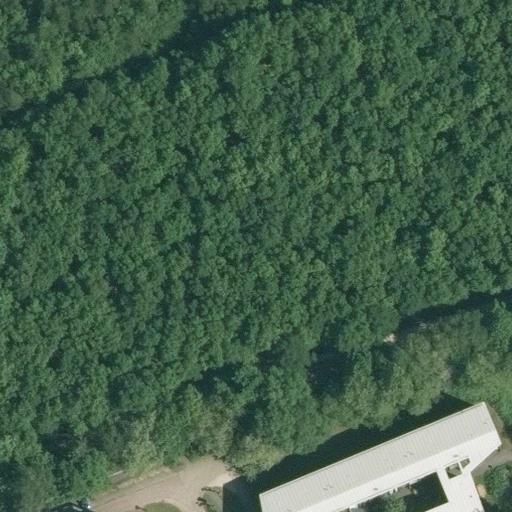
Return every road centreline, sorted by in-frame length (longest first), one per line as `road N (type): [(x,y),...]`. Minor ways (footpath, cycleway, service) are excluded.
road 1 (track): [(0,482),(219,393),(385,354),(511,313)]
road 2 (track): [(340,0),(0,133)]
